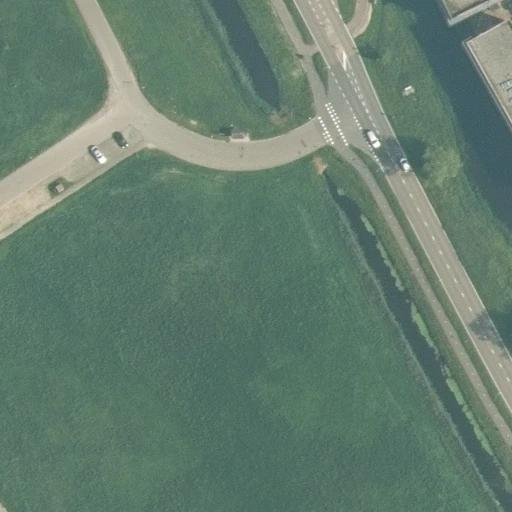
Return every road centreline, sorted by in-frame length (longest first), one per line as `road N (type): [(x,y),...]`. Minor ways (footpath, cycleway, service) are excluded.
road 1 (tertiary): [(511,392),(366,108)]
road 2 (unclassified): [(136,105),(179,142),(235,155),(264,154),(366,108)]
road 3 (unclassified): [(0,194),(136,105)]
road 4 (tertiary): [(307,0),(366,108)]
